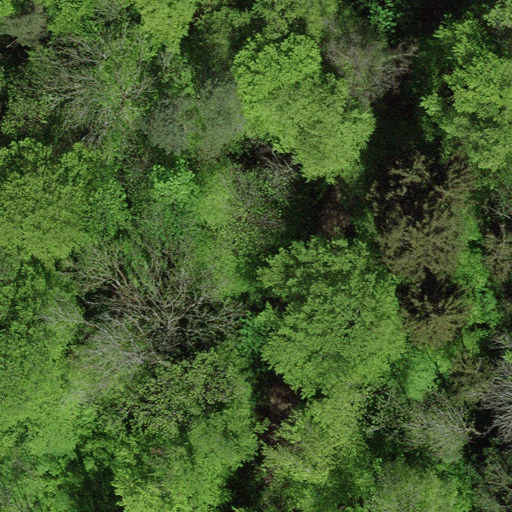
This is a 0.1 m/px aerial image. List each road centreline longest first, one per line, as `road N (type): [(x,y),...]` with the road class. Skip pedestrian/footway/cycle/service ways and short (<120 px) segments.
road 1 (track): [(446,0),(395,64),(286,336),(276,511)]
road 2 (track): [(291,13),(0,166)]
